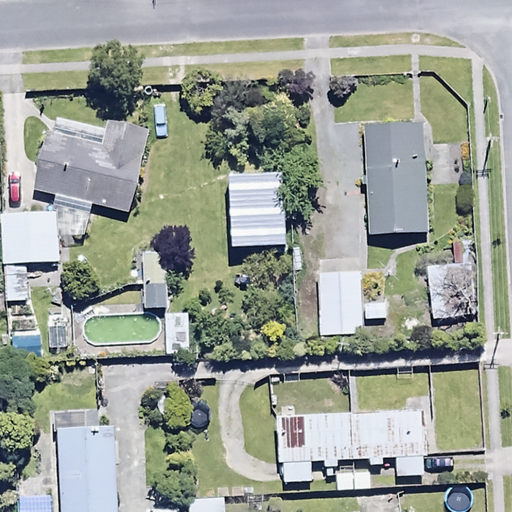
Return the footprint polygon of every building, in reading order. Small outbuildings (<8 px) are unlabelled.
[(46,137),(33,194),(125,216),(144,133),(105,124),(103,132),(52,120),(48,137),(46,137)] [(421,127),(364,130),(368,238),(426,235),(421,127)] [(24,303),(23,265),(56,264),(54,216),(0,217),(0,266),(1,266),(2,304),(24,303)] [(140,257),(141,311),(165,310),(164,257),(140,257)] [(355,275),(315,276),(316,338),(357,338),(355,275)] [(386,303),(363,303),(361,303),(361,322),(386,322),(386,303)] [(278,419),(272,419),(274,467),(280,467),(281,485),(310,484),(309,465),(319,465),(319,469),(333,468),(333,478),(341,478),(341,462),(365,461),(365,467),(380,467),(379,460),(391,459),(392,480),(419,479),(418,458),(426,458),(426,455),(434,455),(432,419),(429,420),(428,399),(406,400),(406,405),(392,406),(393,414),(294,417),(294,407),(278,408),(278,419)] [(97,415),(53,417),(58,511),(114,511),(110,428),(98,429),(97,415)] [(155,444),(136,445),(138,473),(156,472),(155,444)] [(15,500),(15,511),(46,511),(45,498),(15,500)] [(222,511),(222,501),(185,503),(185,511),(222,511)]
